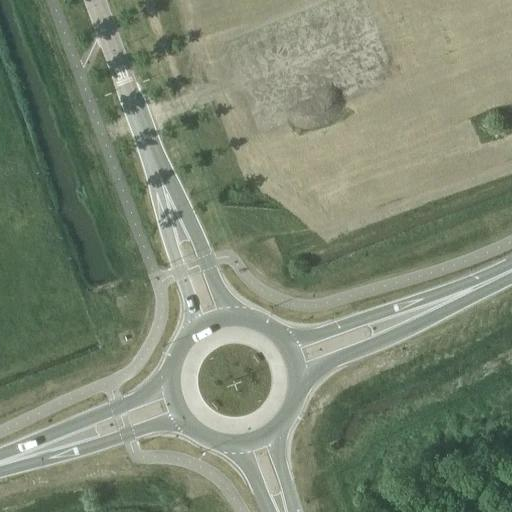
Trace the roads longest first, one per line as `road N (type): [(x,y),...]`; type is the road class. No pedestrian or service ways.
road 1 (residential): [(96,0),(167,189)]
road 2 (residential): [(232,316),(167,189)]
road 3 (residential): [(167,189),(174,247),(199,325)]
road 4 (secondary): [(410,316),(362,318),(286,343)]
road 5 (secondary): [(298,374),(373,346),(410,316)]
road 6 (secondary): [(59,444),(104,442),(180,417)]
road 7 (secondary): [(169,389),(96,416),(59,444)]
